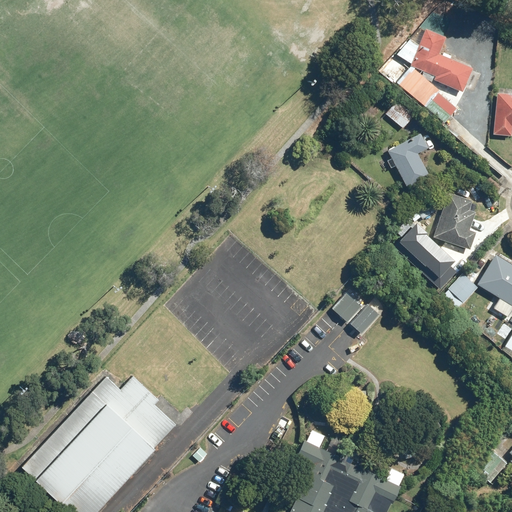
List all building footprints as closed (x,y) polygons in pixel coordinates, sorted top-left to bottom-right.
[(412,52),(413,52),(406,68),(459,92),(469,70),(434,54),(442,38),(422,29),(412,52)] [(423,107),(442,122),(454,107),(434,92),(423,107)] [(511,95),(494,93),(490,129),(511,131),(511,95)] [(393,99),(382,113),(400,127),(411,114),(393,99)] [(410,138),(384,152),(405,190),(430,177),(410,138)] [(446,193),(431,237),(466,249),(481,205),(446,193)] [(440,284),(453,271),(426,245),(414,258),(440,284)] [(511,266),(493,254),(474,284),(511,308),(511,266)] [(460,303),(475,287),(459,273),(445,288),(460,303)] [(345,294),(330,310),(346,324),(360,308),(345,294)] [(376,316),(365,306),(347,326),(358,335),(376,316)] [(511,330),(503,347),(511,352),(511,330)] [(18,472),(62,511),(92,511),(172,425),(152,406),(155,403),(129,379),(116,393),(102,380),(18,472)] [(383,511),(395,487),(316,450),(286,511),(383,511)] [(483,487),(502,462),(488,452),(469,477),(483,487)]
